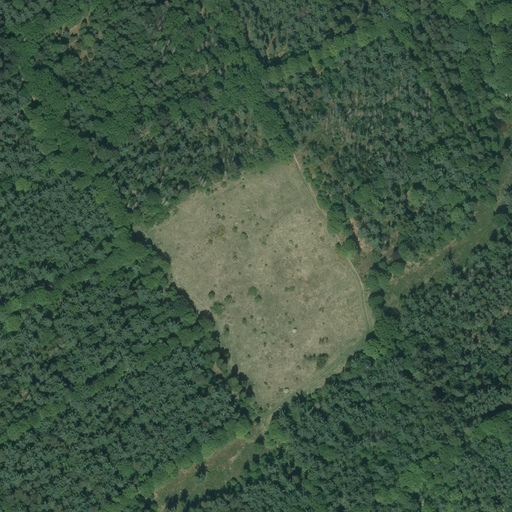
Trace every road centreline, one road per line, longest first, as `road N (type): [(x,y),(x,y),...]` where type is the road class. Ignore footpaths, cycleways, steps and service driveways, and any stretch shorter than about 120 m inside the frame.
road 1 (track): [(454,0),(70,167)]
road 2 (track): [(372,326),(460,442),(511,410)]
road 3 (track): [(108,511),(256,420)]
road 4 (track): [(70,167),(0,29)]
road 5 (track): [(460,0),(511,109)]
